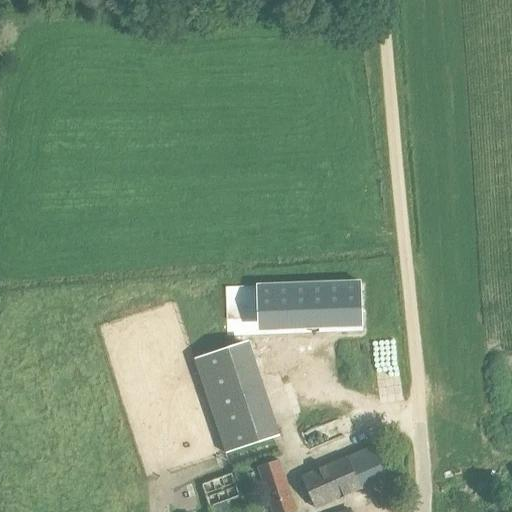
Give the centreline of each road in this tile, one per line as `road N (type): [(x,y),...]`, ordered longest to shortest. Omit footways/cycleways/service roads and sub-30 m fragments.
road 1 (track): [(413,343),(380,0)]
road 2 (unclassified): [(423,511),(413,343)]
